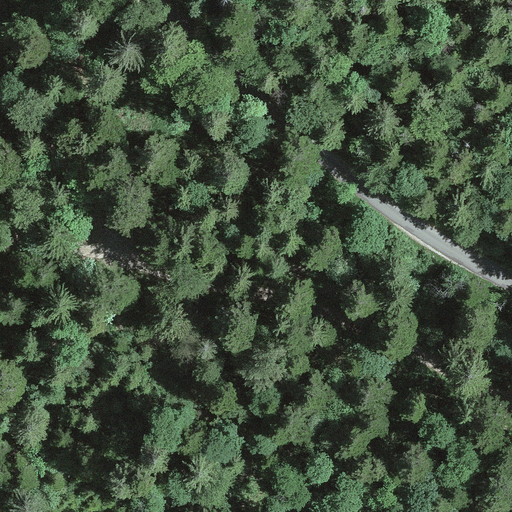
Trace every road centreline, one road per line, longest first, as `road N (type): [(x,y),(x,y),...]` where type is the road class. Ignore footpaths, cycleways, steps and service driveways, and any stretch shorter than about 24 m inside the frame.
road 1 (track): [(511,397),(297,299),(0,246)]
road 2 (unclassified): [(150,0),(365,194),(511,283)]
road 3 (track): [(297,299),(0,83)]
